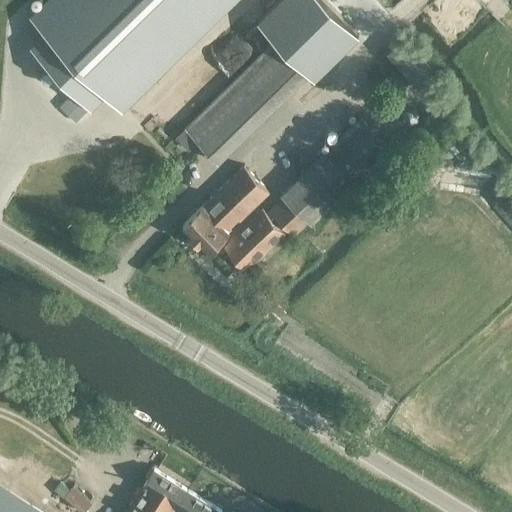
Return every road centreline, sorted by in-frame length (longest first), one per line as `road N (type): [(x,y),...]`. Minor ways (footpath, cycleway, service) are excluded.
road 1 (tertiary): [(458,511),(0,232)]
road 2 (track): [(511,202),(488,180),(437,174),(342,67),(385,26)]
